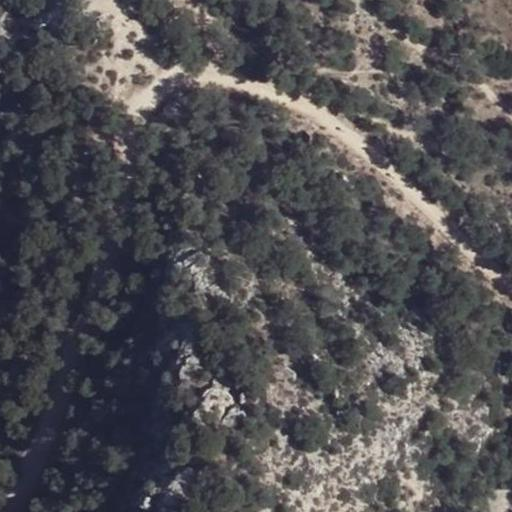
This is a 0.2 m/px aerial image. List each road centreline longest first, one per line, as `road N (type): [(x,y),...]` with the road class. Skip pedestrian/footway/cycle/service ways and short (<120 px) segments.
road 1 (track): [(4,511),(43,454),(122,205),(134,107),(177,74)]
road 2 (track): [(177,74),(224,74),(291,97),(374,152),(511,285)]
